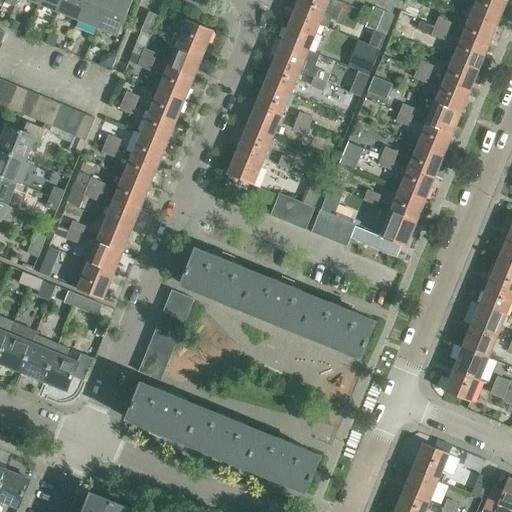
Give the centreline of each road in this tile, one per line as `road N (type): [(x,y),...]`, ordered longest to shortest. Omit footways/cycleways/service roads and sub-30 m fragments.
road 1 (unclassified): [(401,397),(511,110)]
road 2 (residential): [(86,437),(184,200)]
road 3 (residential): [(396,285),(184,200)]
road 4 (residential): [(184,200),(256,20),(245,0)]
road 5 (residential): [(269,511),(86,437)]
road 6 (unclassified): [(351,511),(401,397)]
road 7 (residential): [(401,397),(511,447)]
